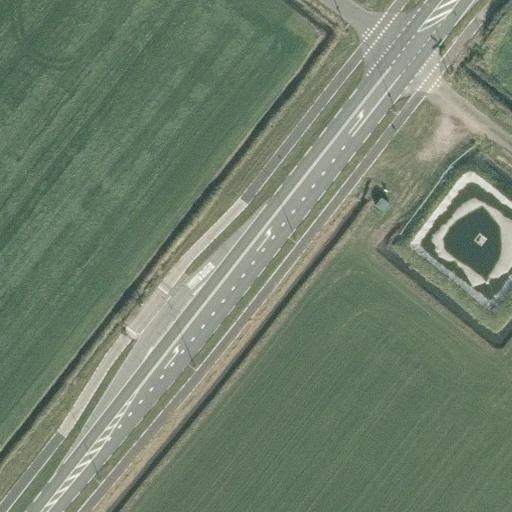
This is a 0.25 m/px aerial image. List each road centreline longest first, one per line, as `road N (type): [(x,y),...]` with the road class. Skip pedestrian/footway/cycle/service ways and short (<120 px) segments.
road 1 (secondary): [(48,511),(407,60)]
road 2 (unclassified): [(511,145),(407,60)]
